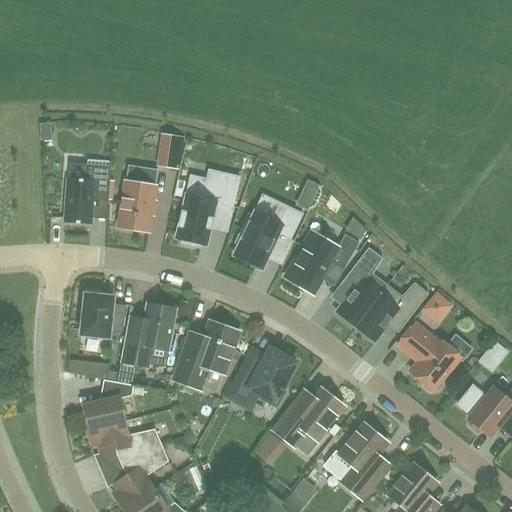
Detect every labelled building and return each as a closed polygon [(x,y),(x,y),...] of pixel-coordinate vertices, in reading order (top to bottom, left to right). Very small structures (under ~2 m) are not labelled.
[(40,124),(41,141),(52,141),(51,124),(40,124)] [(178,139),(162,137),(157,167),(174,170),(178,139)] [(92,200),(108,201),(111,162),(87,160),(86,165),(85,180),(67,179),(64,223),(90,225),(91,219),(92,200)] [(140,185),(125,182),(118,228),(148,232),(150,215),(149,215),(151,201),(152,202),(157,170),(143,168),(140,185)] [(202,200),(186,196),(176,239),(181,240),(180,244),(200,248),(201,244),(206,246),(210,228),(215,204),(232,208),(239,178),(208,171),(206,180),(202,200)] [(302,204),(315,209),(326,184),(313,179),(302,204)] [(302,215),(286,207),(278,224),(254,213),(252,217),(248,215),(235,243),(238,245),(233,256),(255,266),(261,269),(262,270),(263,268),(264,265),(267,259),(279,235),(289,241),(290,240),(302,215)] [(357,218),(352,231),(368,238),(373,224),(357,218)] [(322,279),(331,263),(343,270),(359,244),(345,236),(337,248),(311,233),(285,278),(313,294),(322,279)] [(367,249),(340,284),(351,292),(335,313),(355,328),(379,295),(366,285),(381,259),(367,249)] [(379,295),(355,328),(375,343),(390,322),(400,330),(427,294),(413,284),(393,306),(379,295)] [(101,291),(85,290),(80,335),(108,338),(109,332),(122,334),(125,305),(112,304),(112,299),(101,298),(101,291)] [(453,307),(436,293),(420,312),(438,326),(453,307)] [(125,337),(126,338),(122,363),(147,367),(151,346),(167,349),(174,310),(163,308),(163,303),(151,301),(150,306),(147,305),(144,319),(128,316),(125,337)] [(190,333),(173,381),(199,391),(207,369),(223,375),(238,332),(210,322),(204,338),(190,333)] [(419,361),(411,371),(423,380),(423,386),(430,391),(438,390),(444,384),(443,378),(460,357),(438,339),(436,340),(416,324),(399,345),(419,361)] [(511,349),(502,340),(485,360),(496,370),(511,353),(511,349)] [(258,393),(260,394),(264,396),(262,399),(277,408),(287,390),(286,389),(287,387),(285,386),(298,362),(271,348),(266,355),(266,356),(261,365),(249,358),(228,396),(242,404),(250,388),(258,393)] [(105,381),(115,382),(117,373),(107,371),(105,381)] [(88,430),(125,421),(120,398),(131,396),(133,386),(103,381),(100,395),(105,395),(104,401),(82,406),(88,430)] [(491,436),(497,428),(511,439),(511,437),(511,391),(507,398),(494,387),(488,395),(475,384),(458,405),(471,416),(469,418),(471,420),(470,425),(479,433),(484,430),(491,436)] [(323,390),(316,398),(303,389),(290,405),(293,408),(275,430),(294,445),(306,430),(318,439),(344,406),(323,390)] [(120,463),(161,446),(154,429),(128,435),(125,421),(88,430),(92,447),(98,446),(99,450),(100,454),(108,452),(115,451),(120,463)] [(362,498),(378,478),(381,480),(392,466),(378,455),(388,442),(365,424),(340,455),(353,466),(341,481),(362,498)] [(273,431),(258,452),(276,465),(292,444),(273,431)] [(154,489),(146,477),(168,462),(161,446),(120,463),(126,476),(120,480),(113,484),(116,487),(115,488),(118,491),(112,495),(122,510),(154,489)] [(436,511),(441,506),(427,495),(437,483),(435,480),(434,476),(428,471),(423,471),(414,464),(389,495),(403,506),(397,511),(436,511)] [(183,511),(174,503),(161,484),(154,489),(122,510),(123,511),(183,511)] [(298,511),(311,497),(297,485),(281,505),(288,511),(298,511)]
